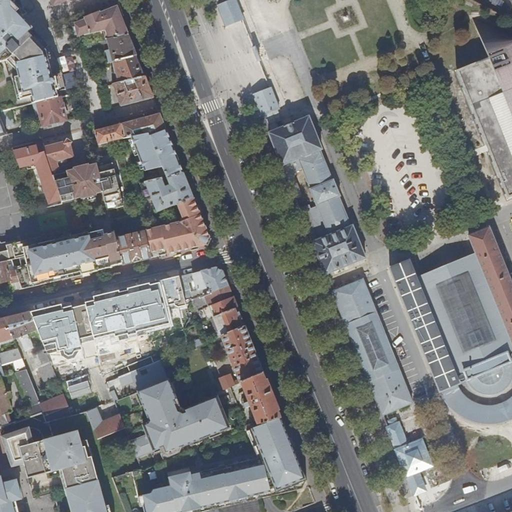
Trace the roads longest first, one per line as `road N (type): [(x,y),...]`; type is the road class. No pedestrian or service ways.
road 1 (primary): [(357,498),(254,242)]
road 2 (residential): [(254,242),(0,307)]
road 3 (primary): [(254,242),(195,92)]
